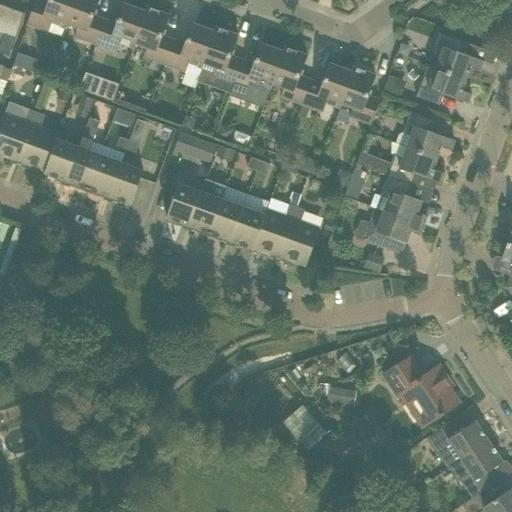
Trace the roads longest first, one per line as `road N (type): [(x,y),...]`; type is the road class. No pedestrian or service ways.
road 1 (residential): [(443,299),(323,318),(0,197)]
road 2 (unclassified): [(511,91),(443,299)]
road 3 (residential): [(399,0),(349,32),(259,0)]
road 4 (unclassified): [(443,299),(511,401)]
